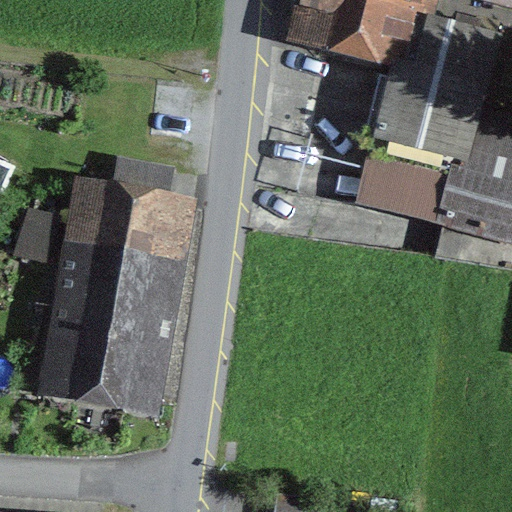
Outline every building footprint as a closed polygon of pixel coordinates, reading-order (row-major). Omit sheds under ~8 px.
[(432,0),(308,0),(303,21),(340,31),(332,66),(386,81),(411,88),(426,31),(432,0)] [(511,0),(459,0),(455,18),(511,33),(511,0)] [(353,211),(511,251),(511,115),(487,109),(502,51),(426,31),(411,88),(386,81),(353,211)] [(192,209),(84,192),(50,406),(157,424),(192,209)] [(25,205),(16,255),(53,262),(63,212),(25,205)]
